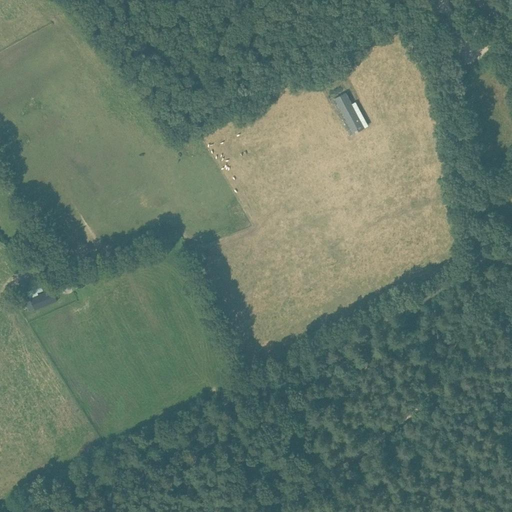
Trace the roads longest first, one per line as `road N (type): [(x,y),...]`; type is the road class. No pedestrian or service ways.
road 1 (track): [(483,271),(446,385),(408,431),(273,511)]
road 2 (track): [(435,0),(477,264)]
road 3 (track): [(233,393),(341,478)]
